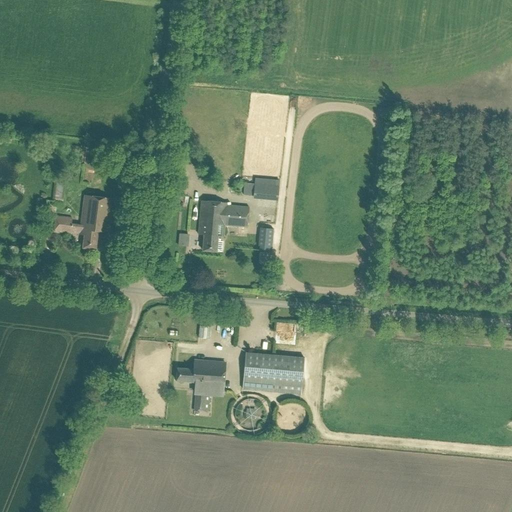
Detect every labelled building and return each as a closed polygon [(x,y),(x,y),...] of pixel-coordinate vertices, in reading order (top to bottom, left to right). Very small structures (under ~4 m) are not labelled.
[(62,206),(65,182),(56,181),(53,205),(62,206)] [(277,200),(278,186),(244,183),(243,195),(253,196),(253,198),(277,200)] [(110,233),(114,199),(85,195),(82,225),(73,224),(73,219),(56,217),(55,232),(85,235),(84,248),(97,250),(99,232),(110,233)] [(248,227),(249,207),(226,205),(226,203),(201,200),(198,234),(203,235),(202,250),(221,252),(222,241),(218,241),(218,236),(224,236),(225,225),(248,227)] [(271,253),(273,231),(259,230),(257,246),(259,246),(258,251),(271,253)] [(187,246),(188,234),(178,233),(177,245),(187,246)] [(210,339),(211,327),(199,326),(198,338),(210,339)] [(301,395),(304,358),(246,352),(242,389),(301,395)] [(222,390),(225,362),(194,359),(193,369),(177,367),(176,380),(184,380),(184,382),(190,382),(190,381),(195,382),(195,387),(196,387),(194,410),(207,412),(209,394),(205,394),(206,389),(222,390)]
